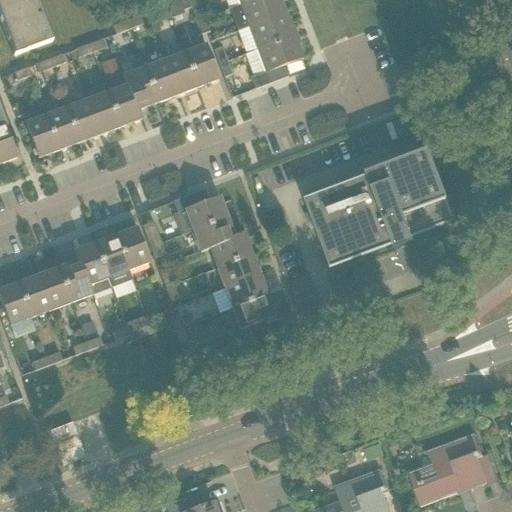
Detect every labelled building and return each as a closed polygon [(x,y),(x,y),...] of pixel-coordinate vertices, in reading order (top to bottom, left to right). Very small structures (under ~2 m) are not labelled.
[(0,0),(0,22),(13,57),(51,43),(35,0),(0,0)] [(166,0),(163,2),(166,9),(166,10),(180,5),(183,11),(190,8),(187,0),(166,0)] [(249,30),(286,16),(280,0),(258,0),(240,7),(249,30)] [(163,2),(150,6),(153,15),(166,10),(166,9),(163,2)] [(200,6),(191,10),(196,24),(205,20),(200,6)] [(257,52),(294,37),(286,16),(249,30),(257,52)] [(142,26),(139,18),(139,17),(125,22),(128,31),(142,26)] [(200,36),(209,33),(205,20),(196,24),(200,36)] [(115,36),(128,31),(125,22),(111,28),(115,36)] [(246,56),(245,57),(253,78),(250,79),(254,90),(287,78),(283,67),(303,59),(294,37),(257,52),(246,56)] [(105,49),(102,41),(101,40),(88,45),(91,54),(105,49)] [(218,81),(211,62),(204,44),(183,53),(196,89),(218,81)] [(77,60),(91,54),(88,45),(74,51),(77,60)] [(218,67),(226,64),(220,48),(212,51),(218,67)] [(176,97),(196,89),(183,53),(163,61),(176,97)] [(51,69),(64,64),(60,56),(47,61),(51,69)] [(35,75),(51,69),(47,61),(32,67),(35,75)] [(156,104),(176,97),(163,61),(142,69),(156,104)] [(223,79),(231,76),(226,64),(218,67),(223,79)] [(17,82),(30,77),(27,69),(14,74),(17,82)] [(137,111),(156,104),(142,69),(123,76),(140,121),(141,121),(137,111)] [(119,129),(140,121),(123,76),(122,77),(126,86),(106,94),(119,129)] [(99,136),(119,129),(106,94),(86,101),(99,136)] [(79,144),(99,136),(86,101),(66,109),(79,144)] [(58,151),(79,144),(66,109),(45,116),(58,151)] [(37,159),(58,151),(45,116),(24,124),(37,159)] [(0,164),(16,159),(3,124),(0,125),(0,164)] [(455,225),(428,155),(304,201),(331,272),(455,225)] [(204,191),(172,203),(176,214),(173,216),(181,236),(192,232),(226,219),(219,198),(208,202),(204,191)] [(199,252),(234,238),(226,219),(192,232),(199,252)] [(152,223),(141,228),(149,250),(160,245),(152,223)] [(149,264),(144,252),(136,229),(115,237),(128,272),(149,264)] [(216,269),(251,256),(243,235),(234,238),(199,252),(200,254),(209,250),(216,269)] [(115,237),(94,245),(107,279),(111,289),(131,281),(128,272),(115,237)] [(94,245),(74,252),(91,296),(92,296),(111,289),(107,279),(94,245)] [(153,260),(164,256),(160,245),(149,250),(153,260)] [(71,304),(91,296),(74,252),(73,253),(77,262),(57,269),(71,304)] [(224,289),(259,276),(251,256),(216,269),(224,289)] [(51,311),(71,304),(57,269),(38,277),(51,311)] [(163,289),(172,286),(167,272),(158,275),(163,289)] [(232,310),(266,296),(259,276),(224,289),(232,310)] [(30,319),(51,311),(38,277),(17,284),(30,319)] [(0,303),(9,327),(30,319),(17,284),(0,290),(0,303)] [(169,302),(177,299),(172,286),(163,289),(169,302)] [(240,331),(274,318),(266,296),(232,310),(240,331)] [(174,332),(183,329),(177,314),(169,318),(172,326),(174,332)] [(152,334),(172,326),(169,318),(148,326),(152,334)] [(148,326),(135,331),(136,334),(138,339),(143,338),(152,334),(148,326)] [(115,341),(129,336),(126,328),(112,333),(115,341)] [(179,345),(188,342),(183,329),(174,332),(179,345)] [(102,346),(99,338),(86,343),(89,351),(102,346)] [(75,357),(89,351),(86,343),(72,349),(75,357)] [(48,367),(62,362),(59,353),(45,358),(48,367)] [(34,372),(48,367),(45,358),(31,364),(34,372)] [(0,408),(8,405),(5,397),(0,398),(0,408)] [(505,404),(495,407),(497,413),(498,416),(508,412),(507,410),(505,404)] [(71,422),(49,429),(58,455),(80,448),(71,422)] [(477,460),(482,458),(474,436),(427,453),(432,466),(408,476),(420,509),(457,495),(456,493),(470,488),(471,492),(486,486),(477,460)] [(380,446),(369,450),(372,456),(378,459),(384,457),(380,446)] [(389,511),(383,496),(389,494),(380,471),(334,488),(342,511),(389,511)] [(221,511),(218,504),(219,503),(218,502),(205,507),(200,496),(201,495),(200,493),(164,506),(165,508),(165,507),(166,511),(221,511)]
